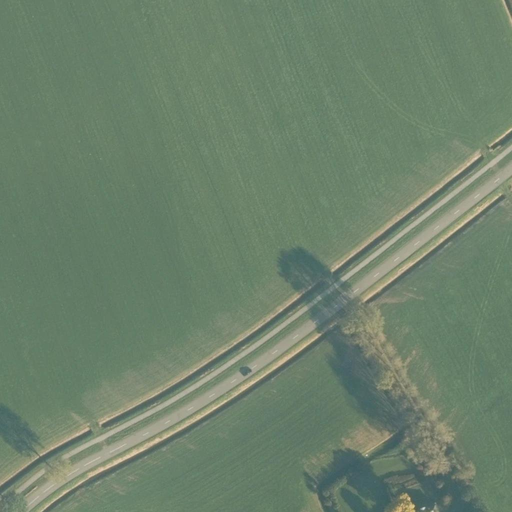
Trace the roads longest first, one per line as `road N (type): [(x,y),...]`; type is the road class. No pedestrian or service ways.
road 1 (secondary): [(20,511),(64,477),(215,394),(345,300)]
road 2 (secondary): [(345,300),(511,170)]
road 3 (unclassified): [(440,464),(345,300)]
